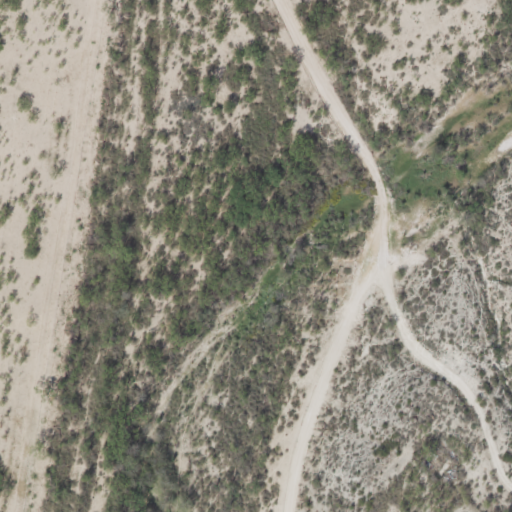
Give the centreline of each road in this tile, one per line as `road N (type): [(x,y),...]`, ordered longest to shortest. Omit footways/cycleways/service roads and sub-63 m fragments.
road 1 (residential): [(293,511),(378,279),(409,227),(285,0)]
road 2 (residential): [(511,461),(477,398),(378,279)]
